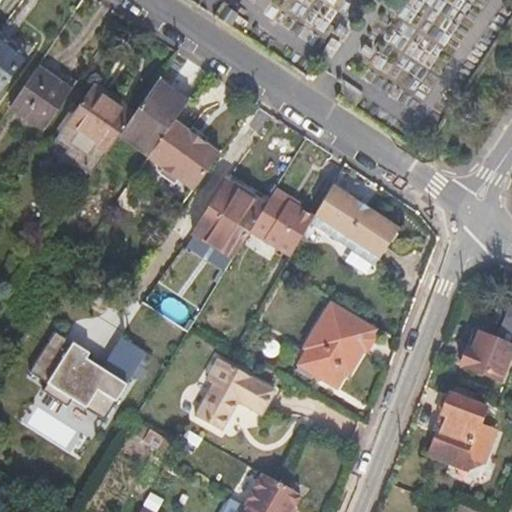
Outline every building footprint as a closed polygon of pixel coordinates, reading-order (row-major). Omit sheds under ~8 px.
[(0,34),(0,96),(29,57),(0,34)] [(10,110),(45,134),(73,93),(38,69),(10,110)] [(120,138),(149,159),(151,157),(176,122),(188,105),(158,84),(136,116),(120,138)] [(51,149),(93,178),(120,138),(136,116),(94,87),(51,149)] [(151,157),(196,189),(222,155),(207,144),(190,132),(176,122),(151,157)] [(190,132),(207,144),(211,138),(194,126),(190,132)] [(266,209),(252,233),(291,256),(312,223),(326,199),(312,192),(302,185),(304,181),(289,172),(266,209)] [(314,187),(304,181),(302,185),(312,192),(314,187)] [(224,184),(193,234),(235,260),(252,233),(266,209),(224,184)] [(326,199),(312,223),(377,266),(401,230),(334,187),(326,199)] [(374,335),(375,332),(330,306),(305,350),(308,352),(301,367),(338,388),(346,373),(350,375),(364,352),(369,351),(374,342),(374,335)] [(511,349),(476,336),(471,349),(465,348),(459,366),(502,381),(511,355),(511,349)] [(88,358),(55,337),(30,378),(103,424),(145,357),(120,341),(100,373),(85,363),(88,358)] [(214,385),(226,365),(219,361),(208,381),(214,385)] [(214,385),(194,418),(219,432),(237,403),(260,415),(273,392),(226,365),(214,385)] [(467,470),(483,465),(496,431),(481,424),(486,409),(463,400),(451,396),(443,417),(447,418),(441,434),(437,432),(428,455),(467,470)] [(151,431),(135,422),(128,433),(145,443),(151,431)] [(164,439),(151,431),(145,443),(158,450),(164,439)] [(164,439),(158,450),(171,458),(177,447),(164,439)] [(245,505),(241,511),(288,511),(299,494),(274,480),(259,473),(243,504),(245,505)] [(424,488),(421,498),(455,511),(456,511),(458,507),(449,503),(450,498),(424,488)] [(152,493),(144,507),(154,511),(158,511),(165,501),(152,493)]
